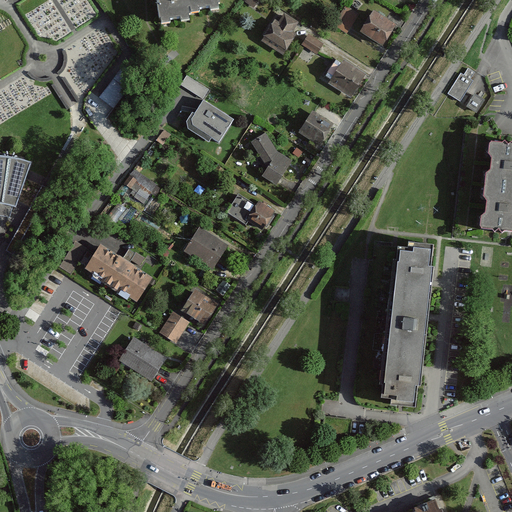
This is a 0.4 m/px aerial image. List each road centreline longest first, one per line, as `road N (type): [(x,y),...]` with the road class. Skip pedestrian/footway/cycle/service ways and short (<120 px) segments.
road 1 (residential): [(134,453),(428,0)]
road 2 (residential): [(274,497),(322,485),(511,404)]
road 3 (residential): [(134,453),(218,491),(274,497)]
